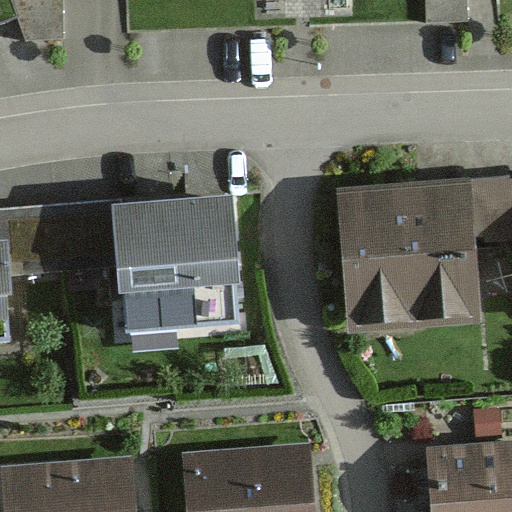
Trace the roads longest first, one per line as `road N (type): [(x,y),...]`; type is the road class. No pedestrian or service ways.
road 1 (residential): [(367,511),(346,436),(297,335),(286,259),(292,127)]
road 2 (residential): [(0,148),(103,133),(292,127)]
road 3 (residential): [(292,127),(511,120)]
